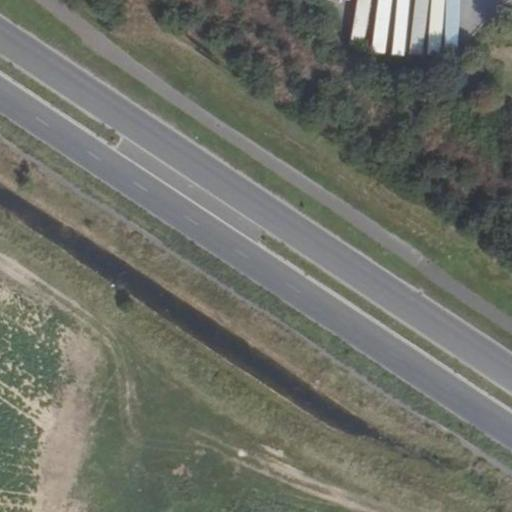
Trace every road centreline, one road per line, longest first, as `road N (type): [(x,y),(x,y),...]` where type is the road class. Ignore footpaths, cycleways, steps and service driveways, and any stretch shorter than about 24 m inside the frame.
road 1 (primary): [(0,92),(511,430)]
road 2 (primary): [(511,365),(0,31)]
